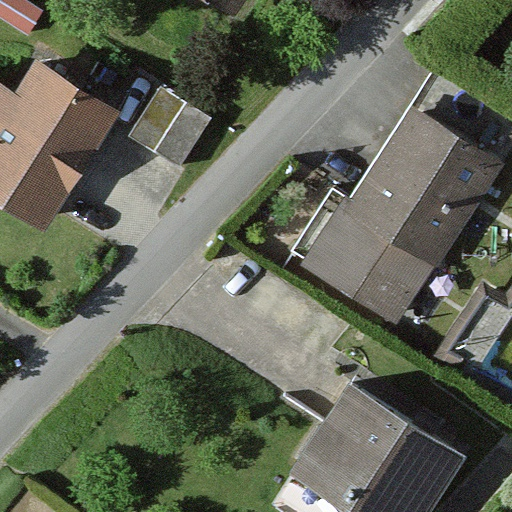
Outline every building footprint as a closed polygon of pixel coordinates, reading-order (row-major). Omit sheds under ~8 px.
[(30,15),(6,0),(0,0),(0,25),(16,36),(30,15)] [(233,0),(198,0),(224,16),(233,0)] [(112,110),(25,58),(6,90),(0,86),(0,212),(37,235),(112,110)] [(490,117),(423,74),(342,200),(325,188),(280,258),(387,327),(426,267),(430,270),(505,154),(478,136),(490,117)] [(177,104),(148,89),(121,140),(150,155),(177,104)] [(511,289),(489,272),(442,336),(472,359),(511,305),(511,289)] [(419,511),(456,453),(337,380),(280,473),(343,511),(419,511)]
